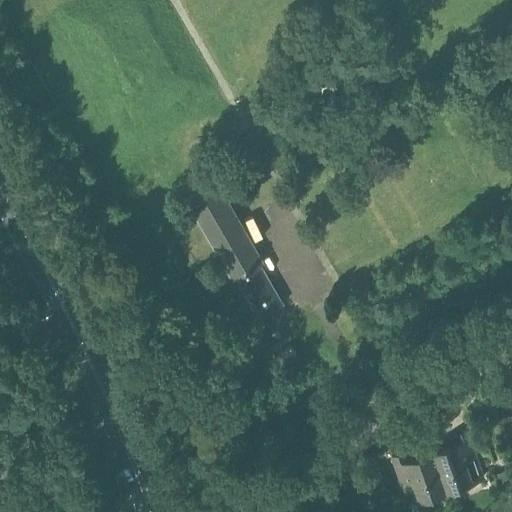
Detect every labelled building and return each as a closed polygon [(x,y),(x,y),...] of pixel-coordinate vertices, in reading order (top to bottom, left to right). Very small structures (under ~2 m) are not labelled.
[(283,304),(259,264),(262,262),(213,175),(183,192),(233,279),(237,277),(260,317),(283,304)] [(293,344),(277,354),(283,363),(298,354),(293,344)] [(433,451),(447,490),(484,477),(468,430),(456,434),(458,442),(433,451)] [(434,511),(429,496),(447,490),(433,451),(408,460),(405,452),(393,456),(402,482),(413,479),(420,498),(410,502),(413,511),(434,511)] [(511,467),(497,472),(504,493),(511,489),(511,467)]
